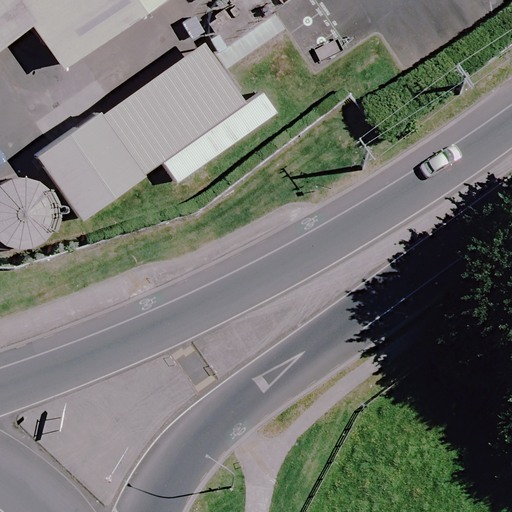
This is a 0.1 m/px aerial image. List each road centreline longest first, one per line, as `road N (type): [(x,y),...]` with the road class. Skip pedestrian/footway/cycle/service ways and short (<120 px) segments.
road 1 (primary): [(0,385),(164,321),(366,224),(511,121)]
road 2 (primary): [(511,197),(221,406),(187,439),(144,511)]
